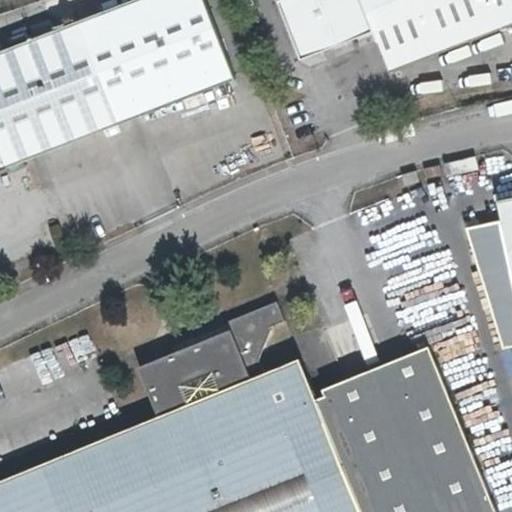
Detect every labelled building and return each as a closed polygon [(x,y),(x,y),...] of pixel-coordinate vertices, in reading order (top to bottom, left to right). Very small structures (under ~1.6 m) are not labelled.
[(0,173),(55,152),(104,134),(243,80),(211,0),(144,0),(0,54),(0,173)] [(511,0),(290,0),(280,4),(301,61),(375,33),(389,72),(511,24),(511,0)] [(511,202),(509,204),(511,217),(511,220),(471,229),(510,348),(511,347),(511,202)] [(0,511),(377,511),(328,393),(311,353),(309,354),(278,367),(272,353),(280,321),(294,315),(286,298),(237,318),(239,327),(148,366),(168,417),(0,486),(0,511)] [(309,354),(294,315),(280,321),(272,353),(278,367),(309,354)] [(337,390),(328,393),(377,511),(511,511),(511,510),(441,339),(334,383),(337,390)]
